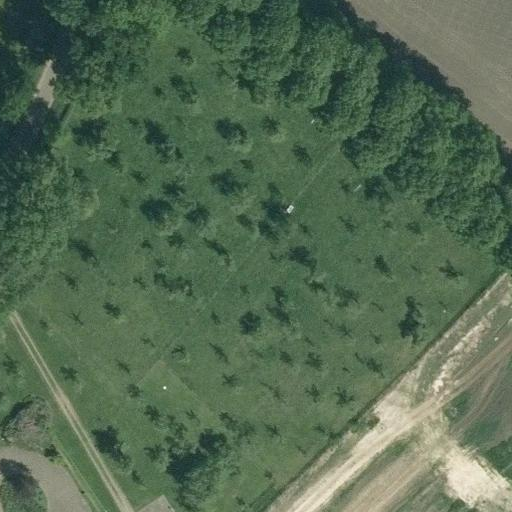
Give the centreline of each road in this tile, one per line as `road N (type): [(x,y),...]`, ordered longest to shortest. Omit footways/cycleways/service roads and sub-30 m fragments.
road 1 (residential): [(511,202),(256,0)]
road 2 (residential): [(0,186),(83,0)]
